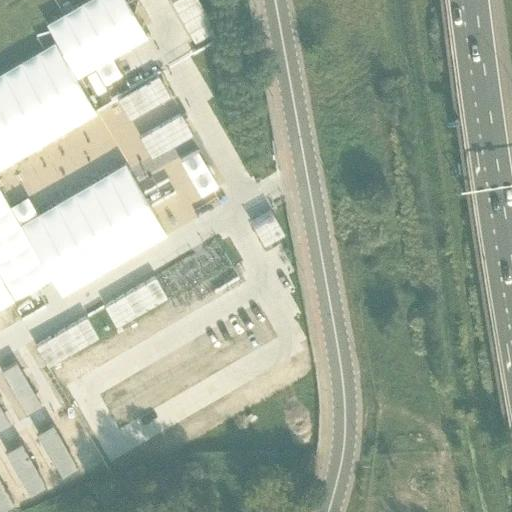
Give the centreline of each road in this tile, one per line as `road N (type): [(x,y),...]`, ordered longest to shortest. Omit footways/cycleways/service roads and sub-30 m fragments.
road 1 (unclassified): [(325,511),(340,433),(340,372),(274,0)]
road 2 (trunk): [(474,0),(511,258)]
